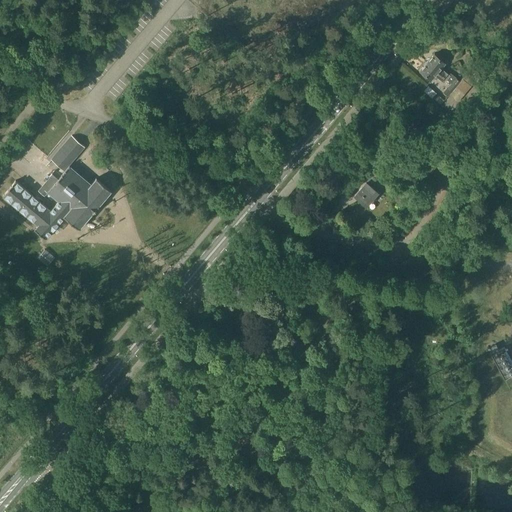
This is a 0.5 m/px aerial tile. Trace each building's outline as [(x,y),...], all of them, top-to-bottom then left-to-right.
[(434,54),(420,71),(430,80),(434,75),(444,83),(447,80),(451,84),(447,89),(448,89),(444,94),(448,97),(450,95),(452,92),(451,92),(460,82),(459,82),(455,78),(451,75),(450,76),(440,68),(445,63),(434,54)] [(450,95),(458,102),(471,86),(463,79),(450,95)] [(428,93),(428,94),(432,98),(432,97),(436,93),(432,89),(428,93)] [(439,95),(435,99),(440,104),(444,100),(439,95)] [(51,116),(30,142),(47,157),(69,131),(51,116)] [(24,222),(28,218),(38,227),(35,231),(46,240),(65,218),(80,230),(112,191),(97,178),(91,185),(69,166),(85,147),(72,136),(51,160),(65,171),(61,176),(55,171),(50,177),(51,177),(39,191),(45,196),(47,192),(59,202),(51,212),(15,182),(3,197),(25,216),(22,220),(24,222)] [(376,179),(372,175),(366,182),(366,183),(355,196),(366,205),(377,193),(370,186),(376,179)] [(38,259),(48,268),(55,259),(45,251),(38,259)] [(495,346),(487,350),(504,381),(511,377),(511,362),(504,348),(498,351),(495,346)]
